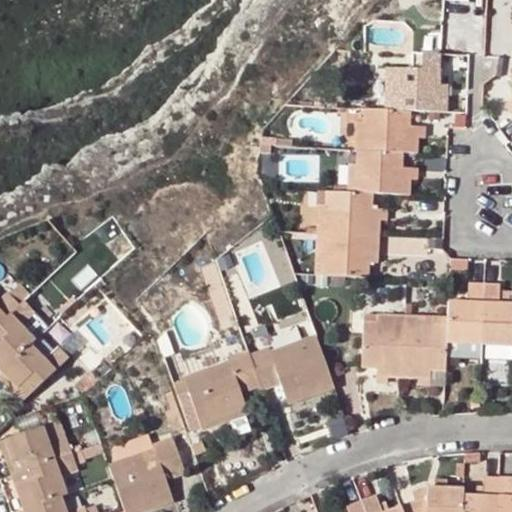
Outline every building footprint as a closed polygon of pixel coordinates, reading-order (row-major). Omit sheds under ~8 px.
[(410,112),(444,113),(444,96),(444,86),(436,86),(437,57),(408,56),(407,64),(394,63),(394,68),(390,68),(390,84),(383,84),(382,111),(410,112)] [(399,153),(416,154),(416,144),(416,133),(410,133),(410,112),(382,111),(365,111),(364,127),(355,126),(354,151),(399,153)] [(426,133),(416,133),(416,144),(426,145),(426,133)] [(370,195),(406,197),(406,182),(406,169),(398,169),(399,153),(354,151),(354,166),(346,166),(345,194),(370,195)] [(415,169),(406,169),(406,182),(415,182),(415,169)] [(377,224),(377,211),(369,210),(370,195),(345,194),(325,193),(325,208),(316,208),(315,235),(376,238),(377,224)] [(366,279),(366,266),(375,265),(376,252),(376,238),(315,235),(313,263),(320,263),(320,278),(366,279)] [(466,304),(460,304),(448,304),(447,326),(446,346),(481,347),(484,284),(466,283),(466,293),(466,304)] [(511,305),(503,305),(497,305),(498,294),(498,285),(484,284),(481,347),(511,347),(511,305)] [(0,323),(22,304),(27,298),(15,285),(0,298),(0,323)] [(22,304),(33,315),(40,308),(30,296),(27,298),(22,304)] [(32,343),(19,329),(29,319),(33,315),(22,304),(0,323),(0,373),(28,347),(32,343)] [(46,330),(56,321),(51,315),(41,324),(46,330)] [(361,315),(361,324),(374,324),(374,316),(361,315)] [(373,370),(373,378),(385,379),(403,379),(405,317),(374,316),(374,324),(361,324),(360,370),(373,370)] [(418,379),(429,379),(429,373),(445,373),(446,346),(447,326),(433,326),(432,317),(405,317),(403,379),(418,379)] [(32,343),(42,333),(29,319),(19,329),(32,343)] [(41,361),(55,347),(42,333),(32,343),(28,347),(41,361)] [(276,383),(278,387),(285,407),(333,391),(315,339),(269,356),(267,352),(249,358),(258,384),(260,388),(276,383)] [(69,362),(55,347),(41,361),(28,347),(0,373),(0,384),(21,407),(69,362)] [(199,431),(226,423),(244,417),(246,416),(240,396),(238,391),(258,384),(249,358),(247,353),(224,362),(226,367),(182,383),(183,386),(170,389),(179,413),(191,409),(199,431)] [(109,371),(101,363),(92,372),(99,380),(109,371)] [(82,396),(99,380),(92,372),(75,388),(82,396)] [(429,388),(429,379),(418,379),(418,388),(429,388)] [(260,388),(261,393),(278,387),(276,383),(260,388)] [(238,391),(240,396),(260,388),(258,384),(238,391)] [(250,433),(244,417),(226,423),(232,440),(250,433)] [(39,430),(46,450),(65,443),(58,424),(39,430)] [(0,449),(10,478),(70,457),(65,443),(46,450),(39,430),(0,444),(0,449)] [(73,440),(65,443),(70,457),(78,454),(73,440)] [(148,511),(172,504),(164,482),(162,476),(181,469),(172,442),(151,449),(153,455),(109,470),(113,480),(124,511),(148,511)] [(78,454),(70,457),(74,468),(82,466),(78,454)] [(76,473),(74,468),(70,457),(10,478),(22,511),(59,498),(63,497),(57,480),(76,473)] [(181,469),(162,476),(164,482),(183,475),(181,469)] [(482,499),(476,499),(463,498),(462,511),(497,511),(499,479),(483,478),(483,487),(482,499)] [(436,479),(435,489),(448,489),(449,480),(436,479)] [(511,511),(511,479),(499,479),(497,511),(511,511)] [(463,490),(448,489),(435,489),(427,489),(427,499),(401,509),(402,511),(462,511),(463,498),(463,490)] [(83,511),(82,511),(63,511),(59,498),(22,511),(18,511),(83,511)] [(364,511),(402,511),(401,509),(389,511),(380,511),(378,504),(377,498),(361,502),(364,511)] [(364,511),(361,502),(346,507),(347,511),(364,511)]
